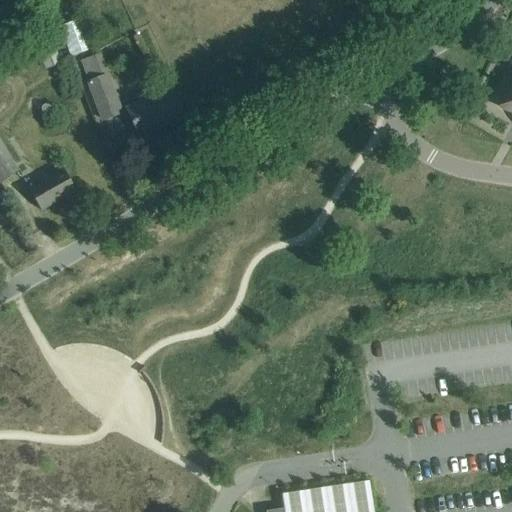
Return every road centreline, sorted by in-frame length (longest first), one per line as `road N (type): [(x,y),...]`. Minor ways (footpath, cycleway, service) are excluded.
road 1 (unclassified): [(0,297),(370,82)]
road 2 (unclassified): [(492,0),(464,28),(370,82)]
road 3 (residential): [(511,177),(431,157),(393,121)]
